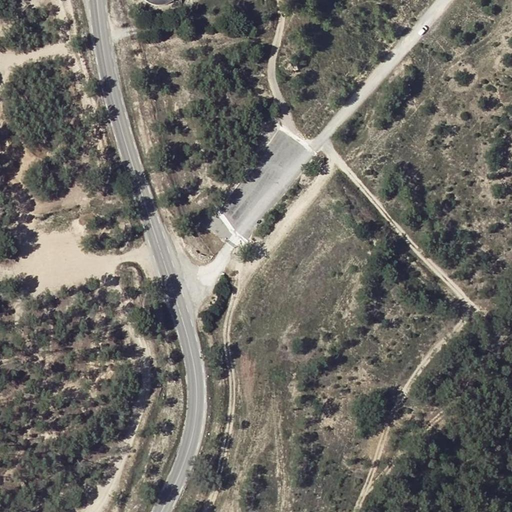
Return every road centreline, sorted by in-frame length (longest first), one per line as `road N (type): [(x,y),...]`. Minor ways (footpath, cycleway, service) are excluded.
road 1 (primary): [(97,0),(114,101),(195,372),(189,449),(162,511)]
road 2 (track): [(355,511),(404,393),(463,322),(466,300),(320,142)]
road 3 (track): [(237,233),(243,241),(226,343),(228,441),(204,511)]
road 4 (track): [(81,264),(81,234),(99,200),(102,164),(55,0)]
road 5 (track): [(107,260),(148,373),(147,402),(90,511)]
road 6 (track): [(362,494),(511,332)]
road 7 (track): [(306,157),(270,82),(281,0)]
road 8 (track): [(331,154),(325,178),(237,287)]
road 9 (track): [(0,271),(160,249)]
